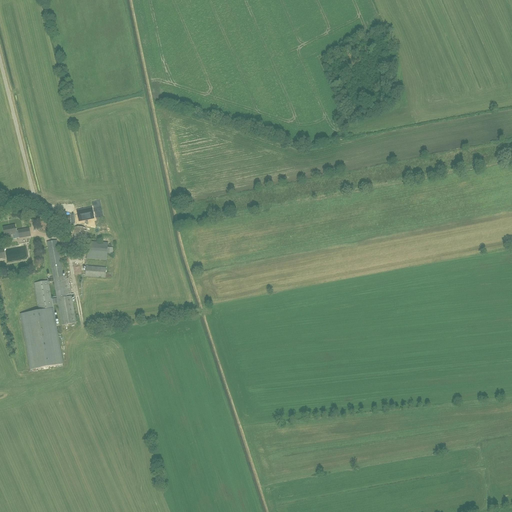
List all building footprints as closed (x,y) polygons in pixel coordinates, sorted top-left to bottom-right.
[(92,209),(77,212),(79,221),(94,218),(92,209)] [(4,236),(16,234),(15,225),(3,227),(4,236)] [(29,229),(19,230),(20,238),(30,236),(29,229)] [(63,276),(58,247),(57,240),(46,242),(48,248),(53,277),(47,278),(47,281),(34,283),(39,311),(20,314),(30,369),(63,364),(53,308),(52,304),(57,303),(61,325),(76,323),(72,296),(67,297),(66,295),(71,294),(68,278),(66,278),(66,276),(63,276)] [(112,254),(113,248),(108,247),(108,242),(88,241),(86,258),(107,260),(107,254),(112,254)] [(105,278),(106,267),(86,266),(85,276),(105,278)]
